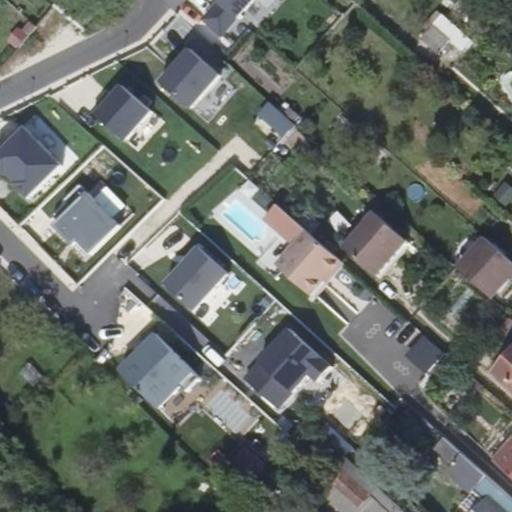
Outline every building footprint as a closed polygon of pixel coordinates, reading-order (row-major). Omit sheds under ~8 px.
[(202,0),(195,8),(225,35),(258,0),(202,0)] [(452,56),(471,35),(445,13),(426,33),(452,56)] [(17,49),(36,26),(29,21),(21,31),(18,28),(7,41),(17,49)] [(163,86),(193,112),(223,79),(193,52),(163,86)] [(95,115),(128,144),(154,115),(125,89),(115,99),(109,107),(105,103),(95,115)] [(112,96),(105,103),(109,107),(115,99),(112,96)] [(0,149),(0,164),(30,198),(67,166),(29,124),(0,149)] [(123,229),(91,196),(56,229),(69,241),(73,237),(93,258),(123,229)] [(411,246),(378,217),(347,252),(380,281),(411,246)] [(316,297),(346,263),(313,234),(283,267),(316,297)] [(89,262),(93,258),(73,237),(69,241),(89,262)] [(511,277),(511,260),(487,239),(459,270),(462,272),(493,300),(511,277)] [(198,314),(232,276),(203,250),(169,287),(198,314)] [(314,375),(321,382),(336,365),(293,325),(245,377),(281,410),(314,375)] [(506,365),(497,376),(511,388),(511,333),(505,328),(504,327),(486,348),(506,365)] [(159,337),(123,373),(162,412),(184,389),(190,395),(204,381),(159,337)] [(438,384),(458,363),(449,356),(429,377),(438,384)] [(438,384),(429,377),(422,385),(429,394),(438,384)] [(435,430),(425,421),(418,429),(428,438),(435,430)] [(445,458),(455,447),(446,440),(437,450),(445,458)] [(511,511),(511,498),(455,447),(445,458),(455,466),(449,474),(473,495),(475,493),(488,504),(481,511),(511,511)] [(266,467),(247,449),(234,464),(252,481),(266,467)] [(511,473),(511,456),(503,466),(511,473)] [(324,483),(336,494),(340,490),(363,511),(362,511),(388,511),(363,489),(369,481),(346,460),(324,483)] [(404,511),(369,481),(363,489),(388,511),(404,511)]
